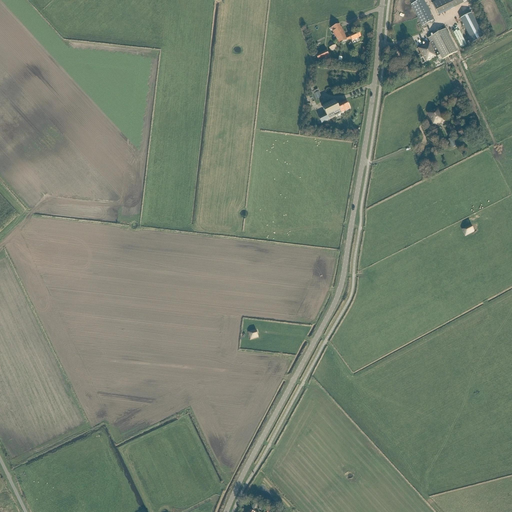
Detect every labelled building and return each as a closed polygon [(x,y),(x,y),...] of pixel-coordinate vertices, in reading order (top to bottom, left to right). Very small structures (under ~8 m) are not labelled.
[(422,27),(434,21),(422,0),(421,0),(411,5),(422,27)] [(462,0),(447,0),(434,7),(438,15),(464,2),(462,0)] [(471,14),(460,20),(473,44),(484,38),(471,14)] [(336,26),(339,32),(342,39),(337,41),(339,45),(351,38),(353,41),(361,37),(359,32),(346,38),(340,24),(336,26)] [(334,35),(339,32),(336,26),(331,29),(334,35)] [(431,38),(441,56),(441,55),(443,60),(457,53),(445,30),(431,37),(431,38)] [(339,32),(334,35),(337,41),(342,39),(339,32)] [(430,43),(426,45),(425,44),(418,48),(426,63),(441,56),(431,38),(428,39),(430,43)] [(316,55),(319,62),(321,61),(329,57),(326,50),(317,54),(316,55)] [(312,87),(309,89),(311,94),(313,93),(316,100),(322,98),(318,89),(312,92),(312,91),(314,90),(312,87)] [(341,113),(338,106),(335,100),(322,106),(326,115),(319,118),(322,124),(342,114),(341,113)] [(346,101),(338,106),(341,113),(350,109),(346,101)] [(439,108),(427,113),(429,119),(431,125),(435,124),(435,125),(441,123),(443,123),(445,122),(442,113),(441,114),(439,108)] [(453,137),(447,141),(452,149),(458,145),(453,137)] [(471,226),(462,231),(466,238),(475,233),(471,226)] [(256,330),(248,332),(250,340),(258,338),(256,330)]
